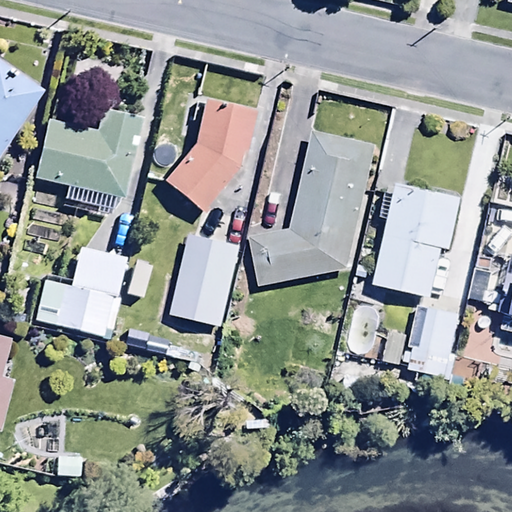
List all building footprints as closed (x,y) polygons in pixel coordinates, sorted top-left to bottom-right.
[(0,65),(0,149),(38,90),(0,65)] [(202,215),(239,167),(251,113),(200,101),(190,144),(160,183),(202,215)] [(92,131),(43,120),(30,180),(120,199),(137,119),(96,110),(92,131)] [(345,269),(373,145),(309,130),(287,228),(246,236),(255,286),(345,269)] [(394,184),(391,196),(383,195),(377,221),(385,223),(371,285),(427,298),(439,247),(449,250),(460,199),(394,184)] [(243,223),(214,216),(208,240),(187,235),(167,315),(217,327),(243,223)] [(74,245),(64,287),(41,281),(30,322),(98,340),(108,300),(112,301),(124,257),(74,245)] [(511,254),(509,254),(493,328),(511,332),(511,254)] [(410,353),(405,352),(403,364),(407,365),(405,372),(441,379),(441,381),(448,383),(453,357),(446,356),(455,313),(414,305),(406,349),(410,350),(410,353)] [(0,370),(8,339),(0,336),(0,412),(8,380),(0,377),(0,370)]
